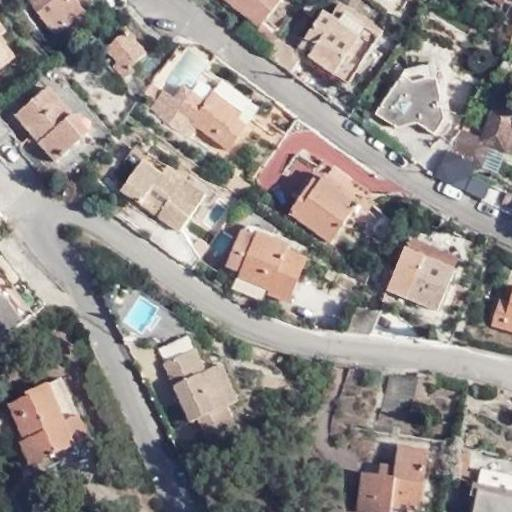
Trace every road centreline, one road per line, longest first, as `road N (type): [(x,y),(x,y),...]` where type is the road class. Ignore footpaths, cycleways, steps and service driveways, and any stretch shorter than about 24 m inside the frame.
road 1 (residential): [(50,218),(64,209),(92,217),(234,316),(300,339),(511,372)]
road 2 (residential): [(174,0),(400,173),(511,229)]
road 3 (residential): [(191,511),(149,445),(82,290),(46,240),(50,218)]
